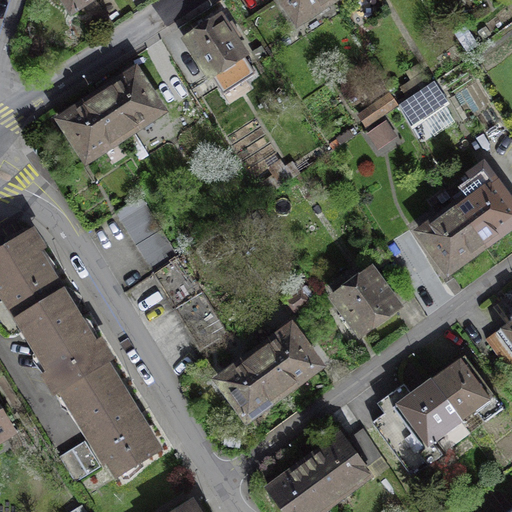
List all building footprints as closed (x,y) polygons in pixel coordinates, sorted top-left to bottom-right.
[(116,0),(60,0),(77,25),(116,0)] [(354,0),(282,0),(303,32),(354,0)] [(256,56),(232,18),(188,45),(212,83),(256,56)] [(178,120),(149,73),(124,89),(84,114),(64,126),(93,173),(178,120)] [(446,102),(438,89),(404,110),(412,123),(446,102)] [(361,120),(368,132),(400,113),(392,101),(361,120)] [(511,198),(505,188),(428,237),(459,284),(476,273),(511,249),(511,198)] [(144,206),(118,222),(131,243),(185,329),(196,346),(222,330),(144,206)] [(66,283),(37,239),(23,248),(0,263),(0,305),(98,453),(129,500),(185,463),(141,398),(66,283)] [(412,311),(379,267),(335,301),(367,344),(412,311)] [(321,307),(310,291),(290,306),(301,321),(321,307)] [(329,371),(298,330),(226,382),(257,424),(272,413),(304,389),(329,371)] [(504,407),(468,365),(457,373),(425,400),(414,408),(447,451),(504,407)] [(0,453),(24,439),(0,399),(0,453)] [(366,448),(359,438),(328,460),(291,485),(277,495),(288,511),(349,511),(389,485),(406,473),(382,437),(374,442),(366,448)]
